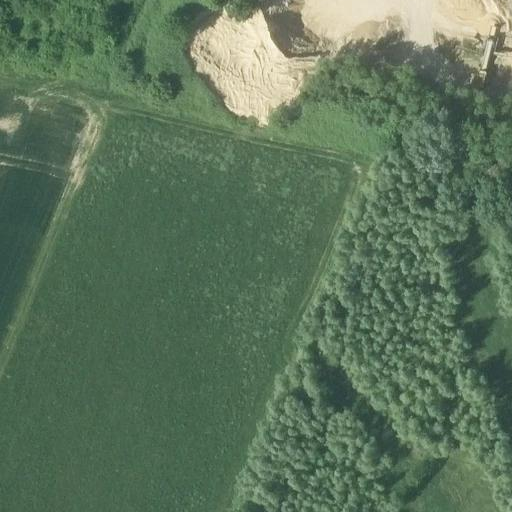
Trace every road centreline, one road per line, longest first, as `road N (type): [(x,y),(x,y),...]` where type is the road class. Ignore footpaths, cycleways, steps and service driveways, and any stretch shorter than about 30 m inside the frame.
road 1 (track): [(0,83),(357,166)]
road 2 (track): [(106,106),(0,371)]
